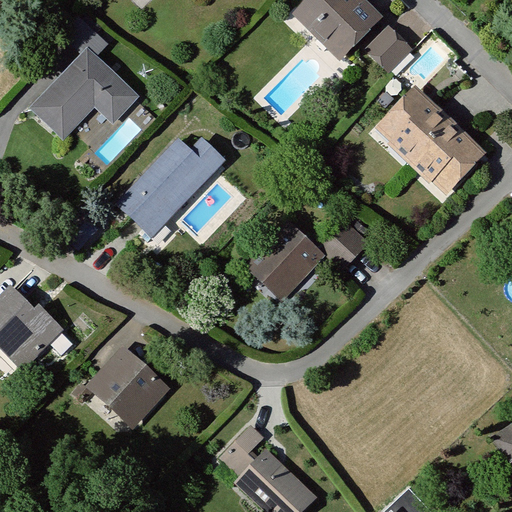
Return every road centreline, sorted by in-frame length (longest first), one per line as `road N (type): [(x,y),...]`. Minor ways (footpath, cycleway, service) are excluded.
road 1 (residential): [(0,230),(241,365),(274,375),(315,363),(511,173)]
road 2 (residential): [(511,87),(425,0)]
